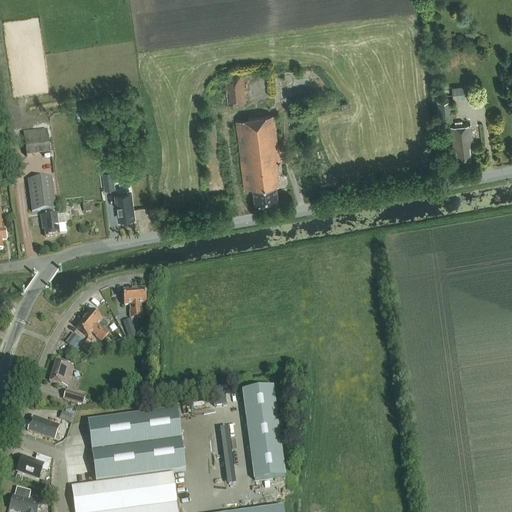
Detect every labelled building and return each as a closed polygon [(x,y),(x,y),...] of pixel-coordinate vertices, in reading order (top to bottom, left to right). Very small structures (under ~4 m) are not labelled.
[(246,103),(242,75),(224,78),(228,106),(246,103)] [(471,85),(451,87),(453,100),(473,98),(471,85)] [(450,100),(437,102),(440,122),(452,121),(450,100)] [(255,118),(236,121),(244,190),(253,188),(255,204),(266,202),(278,201),(276,186),(280,185),(284,184),(286,181),(286,175),(283,172),(282,172),(273,115),(255,118)] [(470,125),(463,126),(462,121),(455,122),(455,127),(450,127),(453,151),(456,150),(458,161),(471,159),(470,148),(472,148),(470,125)] [(28,155),(52,153),(50,129),(26,131),(28,155)] [(115,189),(113,173),(103,174),(105,190),(115,189)] [(52,178),(28,182),(32,214),(56,211),(52,178)] [(130,193),(115,195),(119,220),(133,218),(130,193)] [(67,235),(64,216),(57,217),(57,215),(41,217),(42,225),(44,225),(46,238),(59,236),(67,235)] [(134,291),(137,319),(143,318),(142,311),(141,311),(141,305),(147,305),(146,290),(134,291)] [(137,319),(134,291),(123,292),(125,307),(131,306),(131,312),(131,319),(137,319)] [(84,320),(105,338),(109,334),(103,329),(103,330),(98,326),(102,321),(91,312),(84,320)] [(105,338),(84,320),(76,329),(88,339),(92,334),(96,337),(96,338),(102,343),(105,338)] [(77,336),(69,346),(77,353),(85,343),(77,336)] [(56,361),(50,383),(67,388),(74,367),(56,361)] [(223,386),(211,388),(214,407),(226,405),(223,386)] [(286,478),(273,388),(242,392),(254,482),(286,478)] [(66,392),(64,400),(83,406),(85,398),(66,392)] [(177,411),(88,423),(96,483),(172,472),(185,471),(177,411)] [(62,413),(60,420),(70,424),(73,416),(62,413)] [(60,427),(33,418),(27,432),(55,441),(60,427)] [(47,473),(51,461),(39,457),(37,464),(22,459),(18,473),(39,480),(42,471),(47,473)] [(177,511),(173,475),(72,488),(74,511),(177,511)] [(42,481),(40,489),(48,492),(50,484),(42,481)] [(15,490),(13,497),(10,510),(17,511),(37,511),(40,502),(29,499),(30,494),(15,490)]
